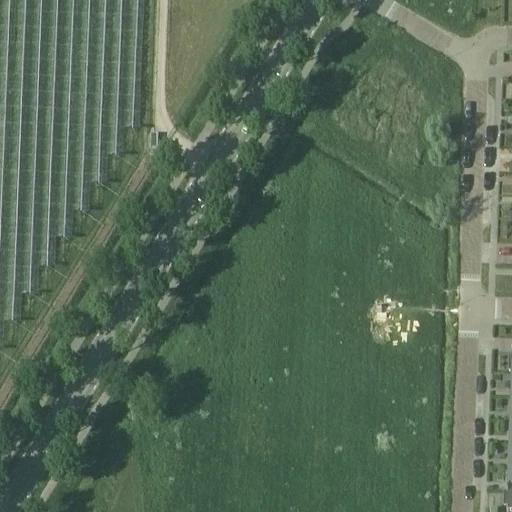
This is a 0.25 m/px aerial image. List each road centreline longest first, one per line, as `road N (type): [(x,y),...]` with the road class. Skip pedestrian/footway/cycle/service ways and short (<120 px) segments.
road 1 (secondary): [(3,511),(315,0)]
road 2 (residential): [(472,60),(468,310)]
road 3 (residential): [(468,310),(464,511)]
